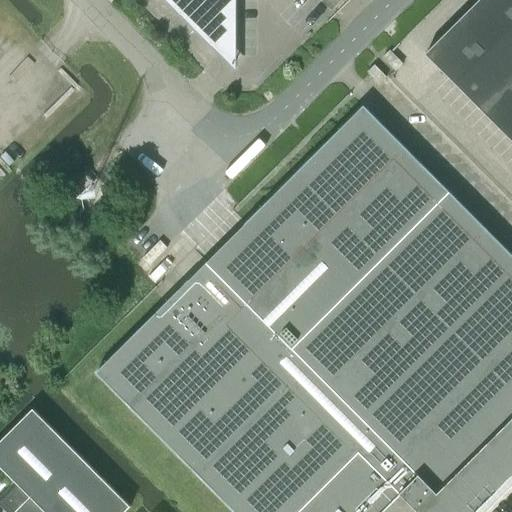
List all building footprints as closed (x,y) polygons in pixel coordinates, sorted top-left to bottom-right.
[(163,0),(165,2),(166,2),(196,33),(211,48),(212,48),(219,55),(224,51),(232,51),(232,43),(236,39),(236,0),(163,0)] [(511,0),(480,0),(425,55),(511,141),(511,0)] [(382,58),(395,71),(402,64),(389,51),(382,58)] [(367,73),(368,74),(378,84),(386,77),(374,66),(367,73)] [(511,256),(363,107),(96,373),(234,511),(486,511),(511,487),(511,256)] [(70,187),(78,196),(94,182),(86,173),(70,187)] [(14,511),(125,511),(130,507),(33,410),(0,442),(0,467),(15,483),(5,494),(19,508),(14,511)]
